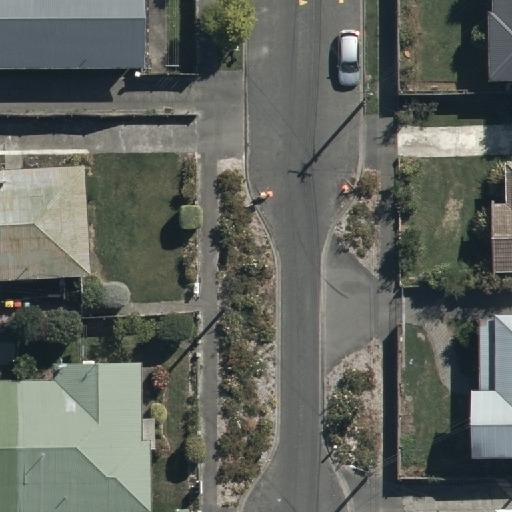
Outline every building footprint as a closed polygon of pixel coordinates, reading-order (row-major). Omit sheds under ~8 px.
[(141,0),(0,0),(0,68),(142,68),(141,0)] [(511,0),(499,0),(500,91),(511,91),(511,0)] [(494,278),(511,278),(511,166),(507,166),(507,203),(494,203),(494,278)] [(0,176),(0,282),(84,278),(78,172),(0,176)] [(511,465),(511,319),(498,320),(499,395),(479,395),(479,465),(511,465)] [(53,390),(0,390),(0,511),(144,511),(144,373),(53,373),(53,390)]
